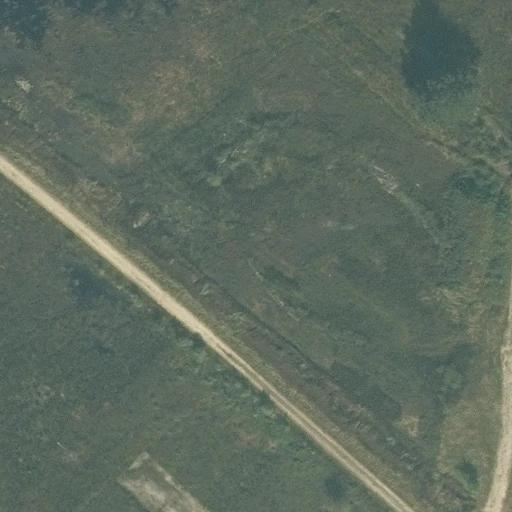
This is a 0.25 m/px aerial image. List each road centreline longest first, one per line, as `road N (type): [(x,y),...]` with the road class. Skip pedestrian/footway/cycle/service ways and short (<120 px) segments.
road 1 (track): [(0,165),(408,511)]
road 2 (track): [(511,383),(500,494),(489,511)]
